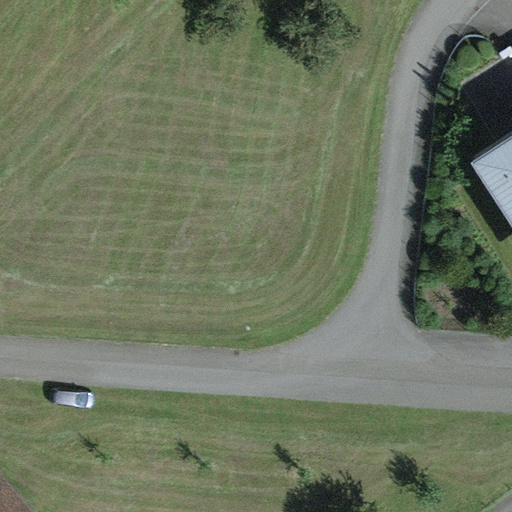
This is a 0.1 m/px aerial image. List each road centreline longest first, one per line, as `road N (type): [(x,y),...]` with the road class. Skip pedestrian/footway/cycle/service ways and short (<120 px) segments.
road 1 (residential): [(0,340),(375,358)]
road 2 (residential): [(375,358),(422,29),(445,0)]
road 3 (residential): [(375,358),(511,372)]
